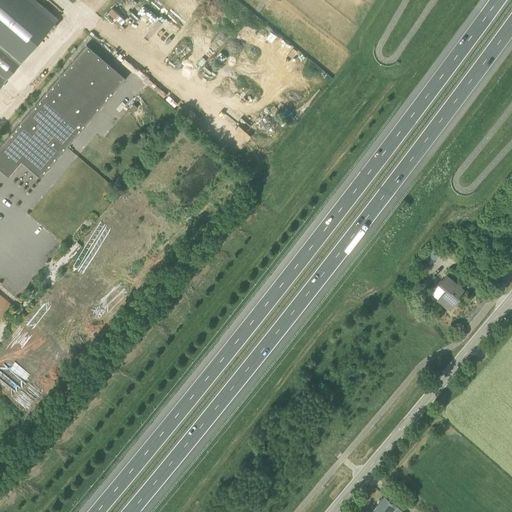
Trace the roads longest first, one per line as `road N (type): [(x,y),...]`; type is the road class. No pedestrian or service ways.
road 1 (motorway): [(496,0),(93,511)]
road 2 (motorway): [(132,511),(405,173),(511,24)]
road 3 (tertiary): [(332,511),(511,299)]
road 4 (unclassified): [(0,118),(83,18)]
